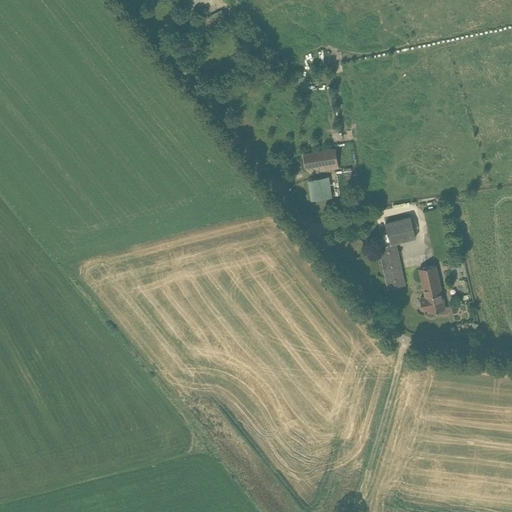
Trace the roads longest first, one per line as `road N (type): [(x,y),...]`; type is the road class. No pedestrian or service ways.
road 1 (unclassified): [(511,354),(425,343),(389,326),(118,0)]
road 2 (track): [(407,336),(356,511)]
